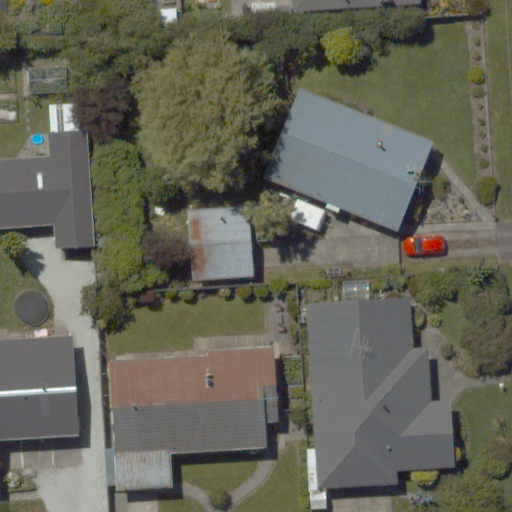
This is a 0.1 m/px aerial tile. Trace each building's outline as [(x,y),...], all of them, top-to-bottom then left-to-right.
[(290,80),(254,173),(401,231),(438,139),(290,80)] [(65,156),(0,157),(0,233),(68,231),(65,156)] [(176,200),(179,281),(256,277),(253,196),(176,200)] [(287,241),(288,265),(355,264),(355,240),(287,241)] [(407,295),(310,299),(317,487),(399,484),(398,469),(470,466),(468,397),(433,398),(431,354),(409,355),(407,295)] [(0,502),(3,502),(0,451),(0,438),(76,435),(70,335),(0,339),(0,502)] [(169,450),(264,447),(262,353),(111,357),(115,487),(170,486),(169,450)]
